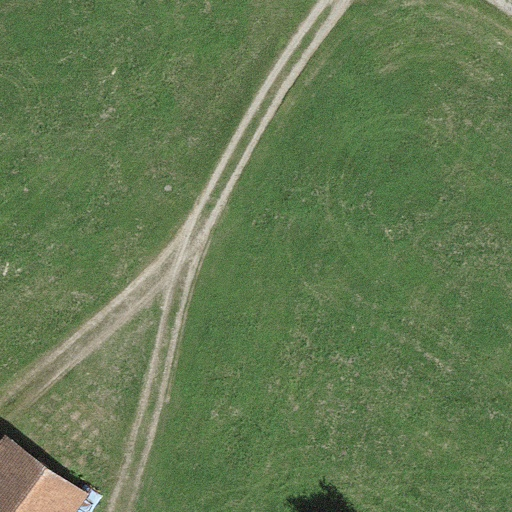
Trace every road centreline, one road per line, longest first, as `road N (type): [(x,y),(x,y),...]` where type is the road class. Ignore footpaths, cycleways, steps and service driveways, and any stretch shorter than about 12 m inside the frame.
road 1 (track): [(179,310),(192,231),(332,0)]
road 2 (track): [(192,231),(0,410)]
road 3 (track): [(112,511),(179,310)]
